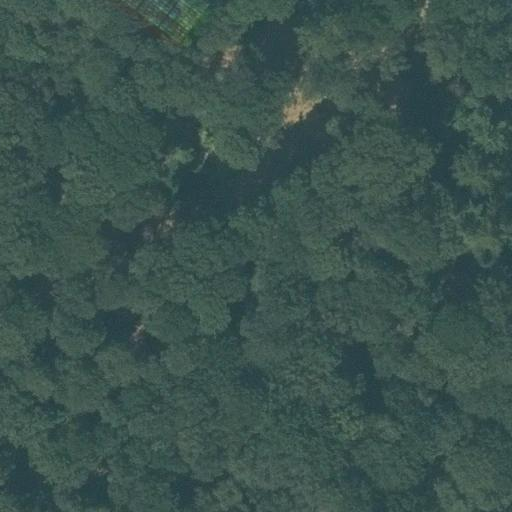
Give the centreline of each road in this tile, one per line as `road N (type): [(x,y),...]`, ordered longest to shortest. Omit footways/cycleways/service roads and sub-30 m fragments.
road 1 (track): [(0,423),(511,71)]
road 2 (track): [(511,499),(495,511),(305,486),(56,384)]
